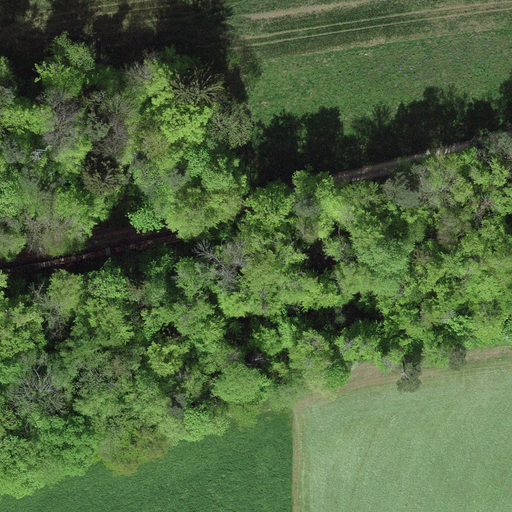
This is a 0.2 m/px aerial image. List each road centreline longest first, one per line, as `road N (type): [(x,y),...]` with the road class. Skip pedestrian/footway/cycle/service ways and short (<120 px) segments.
road 1 (track): [(0,259),(511,135)]
road 2 (track): [(0,61),(185,77),(306,69),(511,32)]
